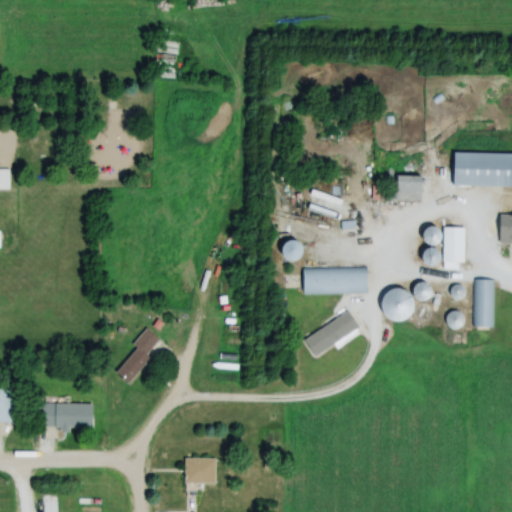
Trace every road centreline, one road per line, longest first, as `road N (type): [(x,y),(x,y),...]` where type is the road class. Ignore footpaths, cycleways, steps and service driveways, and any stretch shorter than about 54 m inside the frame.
road 1 (residential): [(194,342),(143,430),(139,511)]
road 2 (residential): [(0,459),(112,460),(138,490)]
